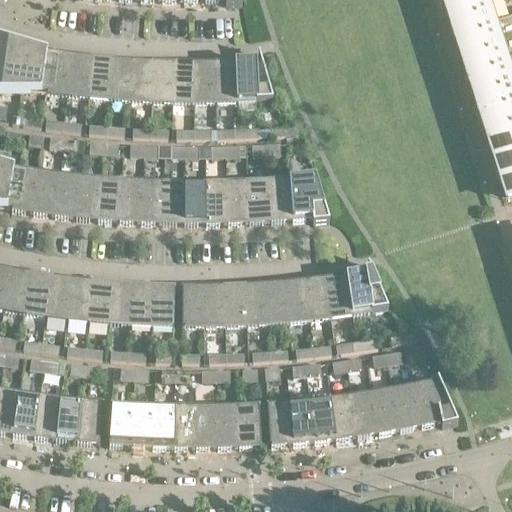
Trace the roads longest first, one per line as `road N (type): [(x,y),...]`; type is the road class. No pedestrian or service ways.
road 1 (residential): [(365,267),(177,281),(77,274),(0,257)]
road 2 (residential): [(0,474),(169,493),(296,491)]
road 3 (residential): [(257,53),(102,53),(0,25)]
road 4 (residential): [(296,491),(474,460)]
